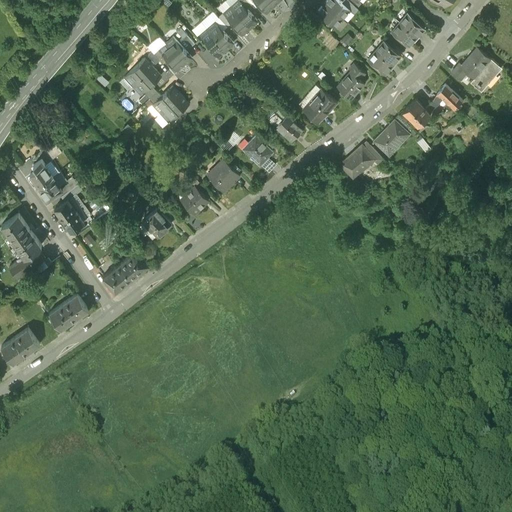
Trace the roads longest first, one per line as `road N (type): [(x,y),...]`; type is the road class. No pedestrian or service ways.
road 1 (residential): [(111,319),(343,139),(452,35)]
road 2 (residential): [(111,319),(12,178)]
road 3 (primary): [(0,128),(106,0)]
road 4 (residential): [(312,0),(201,85)]
road 5 (residential): [(0,397),(111,319)]
